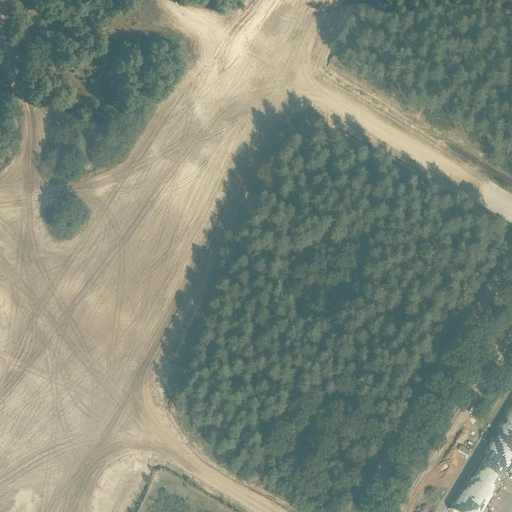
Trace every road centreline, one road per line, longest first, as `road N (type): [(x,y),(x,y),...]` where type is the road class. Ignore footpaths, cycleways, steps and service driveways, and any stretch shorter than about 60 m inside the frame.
road 1 (track): [(511,206),(172,0)]
road 2 (track): [(141,193),(118,175),(65,189),(35,174),(1,0)]
road 3 (track): [(365,511),(511,260)]
road 4 (track): [(299,0),(264,59),(141,193)]
road 5 (track): [(141,193),(0,389)]
